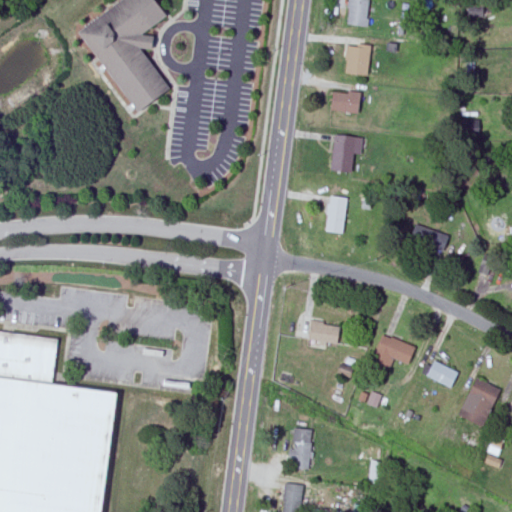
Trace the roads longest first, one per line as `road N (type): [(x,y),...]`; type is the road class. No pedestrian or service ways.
road 1 (tertiary): [(237,463),(295,0)]
road 2 (residential): [(261,260),(392,283),(511,340)]
road 3 (residential): [(262,248),(104,227),(0,233)]
road 4 (residential): [(0,252),(259,271)]
